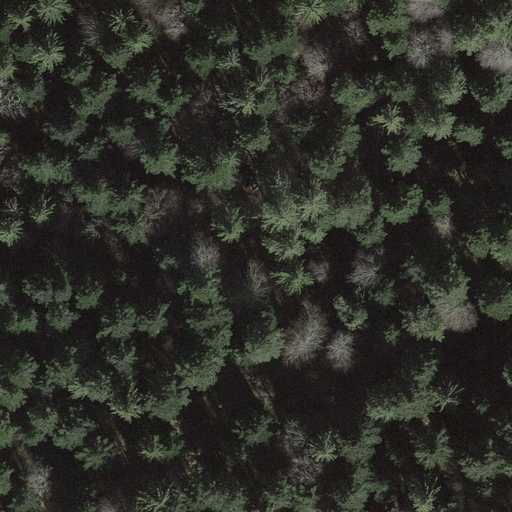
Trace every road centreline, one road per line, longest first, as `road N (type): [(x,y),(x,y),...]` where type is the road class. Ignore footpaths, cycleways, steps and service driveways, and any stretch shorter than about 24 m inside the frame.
road 1 (track): [(471,345),(328,407),(169,447),(39,511)]
road 2 (track): [(511,302),(471,345),(448,432),(374,511)]
